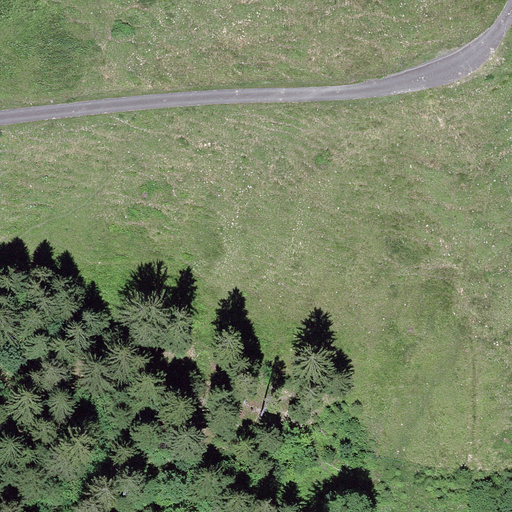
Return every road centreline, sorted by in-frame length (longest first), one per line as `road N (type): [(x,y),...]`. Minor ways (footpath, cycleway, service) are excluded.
road 1 (track): [(0,118),(288,93)]
road 2 (track): [(288,93),(360,91),(444,70),(511,12)]
